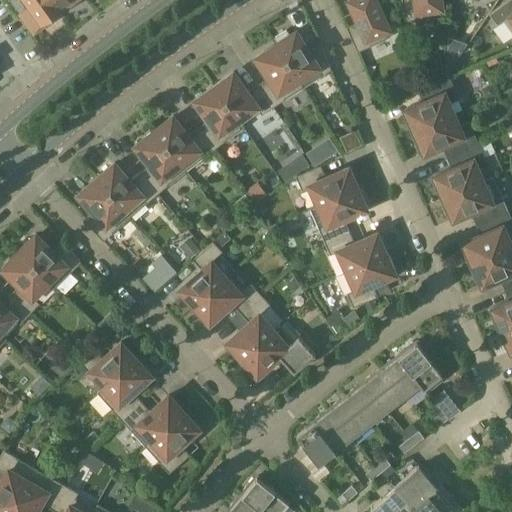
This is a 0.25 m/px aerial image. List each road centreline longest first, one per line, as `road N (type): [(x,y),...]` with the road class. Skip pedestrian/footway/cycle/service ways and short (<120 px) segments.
road 1 (residential): [(267,436),(28,168)]
road 2 (residential): [(452,293),(320,0)]
road 3 (tertiary): [(28,168),(92,109),(245,0)]
road 4 (residential): [(267,436),(356,359),(452,293)]
road 5 (tertiary): [(170,0),(40,97)]
